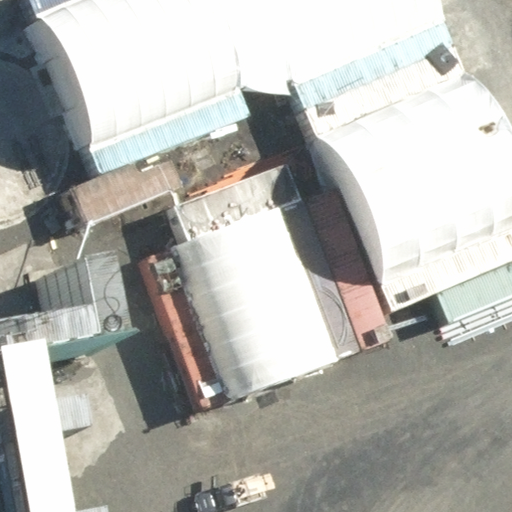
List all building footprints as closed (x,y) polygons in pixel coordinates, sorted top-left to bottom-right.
[(44,0),(18,0),(22,9),(44,0)] [(228,75),(197,0),(44,0),(22,9),(74,137),(228,75)] [(250,0),(197,0),(228,75),(284,77),(250,0)] [(436,12),(430,0),(250,0),(284,77),(436,12)] [(450,45),(436,12),(284,77),(298,110),(450,45)] [(511,215),(511,186),(450,45),(298,110),(371,277),(511,215)] [(0,228),(10,226),(23,220),(35,211),(46,201),(55,189),(61,176),(65,162),(66,147),(65,132),(61,118),(55,105),(47,93),(37,82),(25,74),(13,68),(11,67),(0,64),(0,228)] [(241,107),(228,75),(74,137),(87,169),(241,107)] [(300,202),(267,213),(321,369),(354,358),(300,202)] [(267,213),(167,248),(221,404),(321,369),(267,213)] [(511,254),(511,215),(371,277),(385,308),(511,254)] [(167,248),(136,258),(190,414),(221,404),(167,248)] [(0,511),(12,511),(0,442),(0,366),(73,353),(59,275),(23,282),(30,322),(0,327),(0,511)]
